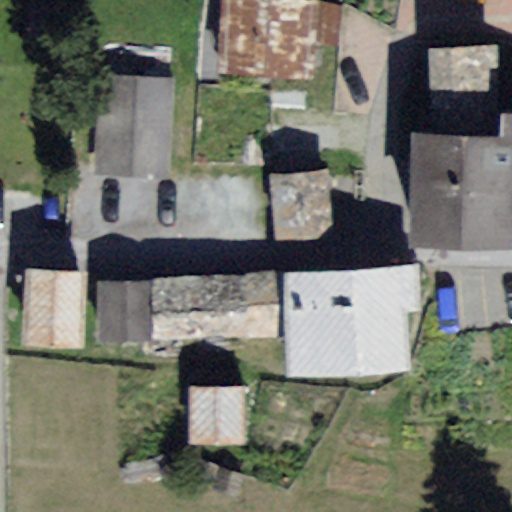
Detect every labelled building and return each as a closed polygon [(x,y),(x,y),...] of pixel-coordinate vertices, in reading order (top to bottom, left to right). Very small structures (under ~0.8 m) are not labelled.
[(289,0),(206,0),(202,93),(285,97),(289,0)] [(511,60),(504,60),(503,88),(511,88),(511,60)] [(162,63),(94,63),(95,183),(162,183),(162,63)] [(487,132),(400,133),(401,251),(489,250),(487,132)] [(319,172),(274,174),(277,233),(322,231),(319,172)] [(152,277),(154,339),(274,336),(273,275),(152,277)] [(386,283),(290,290),(298,391),(394,383),(386,283)] [(77,285),(26,285),(25,368),(77,368),(77,285)] [(136,289),(98,291),(100,348),(138,346),(136,289)] [(231,388),(192,389),(193,447),(232,446),(231,388)]
